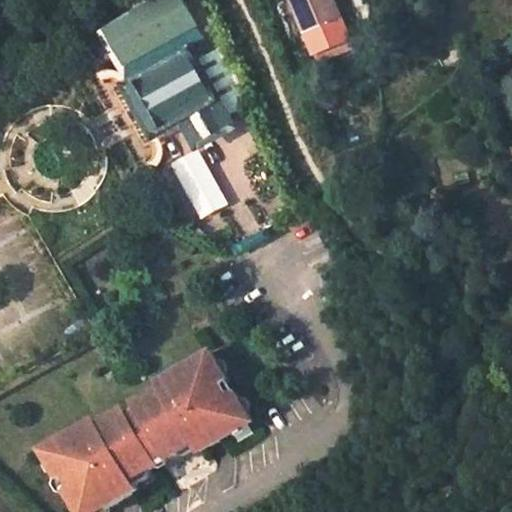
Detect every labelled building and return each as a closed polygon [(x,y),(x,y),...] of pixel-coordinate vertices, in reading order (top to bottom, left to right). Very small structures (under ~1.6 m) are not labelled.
[(188,49),(217,32),(200,0),(151,0),(135,8),(137,11),(125,18),(143,52),(155,45),(164,63),(188,49)] [(306,0),(290,8),(316,61),(350,44),(330,4),(336,0),(306,0)] [(350,44),(316,61),(320,70),(355,52),(350,44)] [(227,118),(250,105),(223,47),(196,62),(227,118)] [(133,89),(192,55),(188,49),(164,63),(123,86),(156,145),(191,125),(187,118),(159,134),(133,89)] [(196,62),(192,55),(133,89),(159,134),(187,118),(191,125),(197,137),(228,119),(227,118),(196,62)] [(228,119),(197,137),(201,143),(232,126),(228,119)] [(225,385),(207,355),(156,386),(158,393),(135,407),(138,414),(126,421),(122,416),(96,432),(91,426),(41,456),(74,511),(105,511),(124,501),(135,494),(131,487),(163,468),(168,475),(196,458),(248,427),(233,401),(227,404),(219,389),(225,385)]
